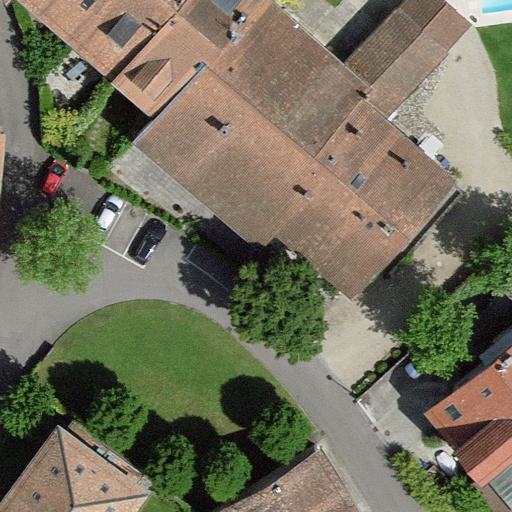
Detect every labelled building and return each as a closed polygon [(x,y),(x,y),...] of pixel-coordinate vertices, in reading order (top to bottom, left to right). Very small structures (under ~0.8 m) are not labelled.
[(37,0),(160,105),(258,0),(37,0)] [(263,0),(258,0),(160,105),(138,132),(260,235),(274,221),(352,285),(451,176),(382,115),(469,23),(439,0),(403,0),(341,65),(263,0)] [(461,397),(440,414),(488,473),(511,454),(511,341),(454,388),(461,397)] [(58,424),(0,502),(0,511),(114,511),(136,483),(58,424)] [(241,511),(367,511),(324,446),(234,502),(241,511)] [(511,511),(511,454),(488,473),(480,480),(505,511),(511,511)]
